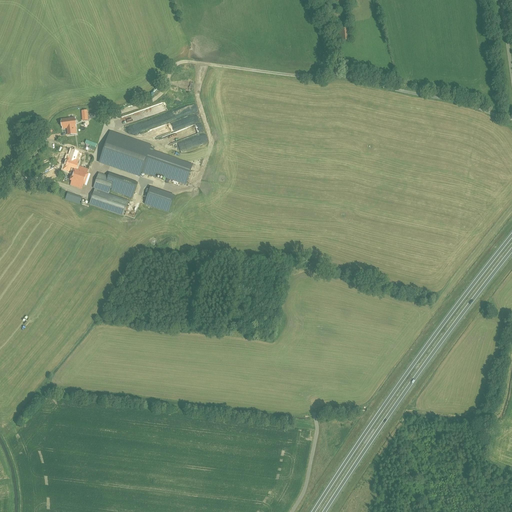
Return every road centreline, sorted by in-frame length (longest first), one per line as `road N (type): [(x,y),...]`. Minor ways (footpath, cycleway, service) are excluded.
road 1 (trunk): [(511,236),(313,511)]
road 2 (trunk): [(324,511),(511,250)]
